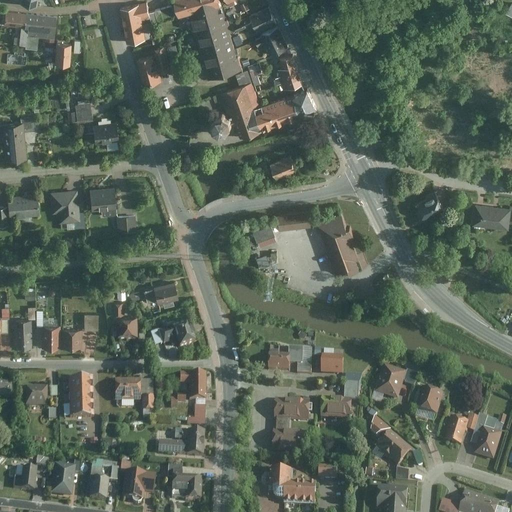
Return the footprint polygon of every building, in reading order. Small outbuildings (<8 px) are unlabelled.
[(223,5),(221,0),(175,0),(180,17),(191,14),(223,5)] [(148,1),(121,5),(127,42),(143,40),(139,18),(151,17),(148,1)] [(153,9),(156,20),(174,15),(172,5),(153,9)] [(208,76),(241,67),(223,5),(191,14),(208,76)] [(276,27),(268,9),(250,17),(257,35),(261,33),(276,27)] [(27,13),(5,12),(3,25),(20,25),(25,26),(27,13)] [(54,37),(57,17),(27,13),(25,26),(29,26),(28,33),(38,34),(54,37)] [(20,25),(17,43),(26,44),(28,33),(29,26),(25,26),(20,25)] [(285,48),(276,27),(261,33),(269,54),(285,48)] [(26,48),(37,49),(38,34),(28,33),(26,44),(26,48)] [(69,62),(70,42),(57,41),(56,61),(69,62)] [(156,56),(138,60),(144,83),(158,80),(156,70),(173,66),(168,42),(153,46),(156,56)] [(284,89),(301,84),(292,55),(280,59),(282,68),(278,70),(284,89)] [(260,60),(249,64),(256,84),(261,82),(258,73),(264,71),(260,60)] [(261,105),(249,68),(234,73),(238,85),(220,91),(227,114),(233,112),(237,125),(240,136),(268,127),(261,105)] [(318,120),(307,90),(294,94),(301,116),(305,125),(318,120)] [(294,94),(261,105),(268,127),(301,116),(294,94)] [(92,120),(90,102),(75,104),(76,112),(68,113),(69,123),(92,120)] [(220,132),(227,132),(233,123),(230,116),(224,113),(215,115),(213,121),(214,128),(220,132)] [(36,130),(34,116),(22,117),(23,122),(24,132),(36,130)] [(118,140),(116,121),(93,123),(95,142),(118,140)] [(24,132),(23,122),(0,125),(0,140),(5,140),(7,161),(27,159),(24,132)] [(276,178),(297,170),(295,165),(274,172),(276,178)] [(114,188),(89,190),(91,210),(116,208),(114,188)] [(444,211),(435,190),(415,199),(424,219),(444,211)] [(79,221),(77,191),(50,193),(52,214),(60,213),(61,222),(79,221)] [(40,212),(38,194),(10,197),(12,205),(12,215),(40,212)] [(511,208),(474,202),(471,225),(509,231),(511,208)] [(12,205),(0,205),(0,227),(13,227),(12,215),(12,205)] [(312,225),(310,211),(278,215),(280,229),(312,225)] [(347,226),(342,213),(314,223),(318,232),(322,230),(337,271),(349,267),(351,273),(358,271),(355,263),(360,262),(352,241),(356,239),(350,225),(347,226)] [(136,233),(135,216),(115,217),(117,235),(136,233)] [(274,235),(271,225),(252,231),(255,241),(274,235)] [(277,253),(257,256),(260,268),(279,265),(277,253)] [(179,298),(175,283),(154,288),(157,299),(158,303),(179,298)] [(154,288),(144,291),(147,302),(157,299),(154,288)] [(141,292),(129,295),(131,302),(143,299),(141,292)] [(123,315),(122,303),(113,304),(113,315),(123,315)] [(49,310),(35,310),(35,320),(35,327),(44,327),(49,327),(49,310)] [(97,332),(97,316),(84,316),(84,332),(97,332)] [(135,317),(117,318),(118,341),(136,340),(135,317)] [(195,343),(187,318),(157,329),(157,332),(162,345),(177,341),(180,348),(195,343)] [(27,320),(16,320),(16,347),(31,347),(31,320),(27,320)] [(59,348),(58,327),(49,327),(44,327),(45,349),(59,348)] [(82,349),(82,330),(64,330),(64,349),(82,349)] [(157,332),(148,335),(152,348),(162,345),(157,332)] [(280,352),(270,352),(269,370),(289,371),(290,357),(280,357),(280,352)] [(346,356),(323,355),(322,374),(345,375),(346,356)] [(421,367),(406,363),(403,371),(408,373),(404,383),(415,386),(421,367)] [(404,383),(408,373),(403,371),(385,365),(376,393),(399,400),(404,383)] [(207,399),(205,373),(178,375),(179,385),(191,384),(192,400),(207,399)] [(87,400),(86,377),(69,378),(70,389),(70,400),(87,400)] [(69,378),(60,378),(61,389),(70,389),(69,378)] [(0,398),(11,398),(11,380),(0,380),(0,398)] [(140,381),(115,381),(115,402),(140,402),(140,381)] [(452,384),(442,382),(439,395),(442,395),(441,402),(447,404),(452,384)] [(361,384),(346,383),(345,401),(351,401),(360,401),(361,384)] [(47,392),(47,387),(24,388),(24,407),(48,406),(47,392)] [(441,402),(442,395),(439,395),(424,391),(419,411),(437,416),(441,402)] [(58,419),(57,392),(47,392),(48,406),(49,420),(58,419)] [(154,410),(153,396),(142,396),(143,410),(154,410)] [(171,397),(171,407),(178,407),(178,401),(186,401),(186,397),(171,397)] [(308,419),(309,402),(277,401),(276,418),(294,419),(308,419)] [(351,418),(351,401),(345,401),(323,402),(323,419),(351,418)] [(204,425),(204,409),(187,409),(187,425),(204,425)] [(479,419),(469,416),(467,422),(465,428),(474,431),(479,419)] [(485,429),(489,419),(480,416),(479,419),(474,431),(483,434),(485,429)] [(391,430),(375,417),(371,434),(377,438),(391,430)] [(276,418),(276,431),(294,432),(294,419),(276,418)] [(465,428),(467,422),(452,418),(445,441),(460,445),(465,428)] [(494,460),(502,434),(485,429),(483,434),(476,455),(494,460)] [(412,450),(391,430),(374,447),(396,467),(412,450)] [(306,450),(306,432),(294,432),(276,431),(274,431),(273,449),(306,450)] [(203,455),(204,433),(176,432),(176,441),(159,441),(158,453),(203,455)] [(46,453),(36,453),(36,464),(45,465),(46,453)] [(72,467),(54,465),(50,496),(68,498),(72,467)] [(101,468),(94,467),(92,478),(99,479),(101,468)] [(34,491),(37,470),(24,468),(23,479),(21,489),(34,491)] [(118,468),(111,468),(110,480),(117,480),(118,468)] [(336,468),(319,469),(320,479),(337,478),(336,468)] [(408,471),(397,469),(396,480),(409,480),(408,471)] [(155,474),(123,471),(120,499),(142,501),(143,494),(153,495),(155,474)] [(315,507),(317,486),(292,485),(292,473),(270,471),(269,495),(274,496),(275,500),(279,502),(285,501),(284,505),(315,507)] [(182,474),(170,473),(170,494),(189,495),(189,501),(203,501),(204,479),(181,479),(182,474)] [(23,479),(13,478),(11,488),(21,489),(23,479)] [(106,501),(109,480),(99,479),(92,478),(89,498),(106,501)] [(406,511),(408,488),(378,487),(377,509),(384,509),(383,511),(406,511)] [(496,511),(499,501),(466,491),(460,511),(496,511)] [(460,511),(462,504),(441,499),(437,511),(460,511)]
